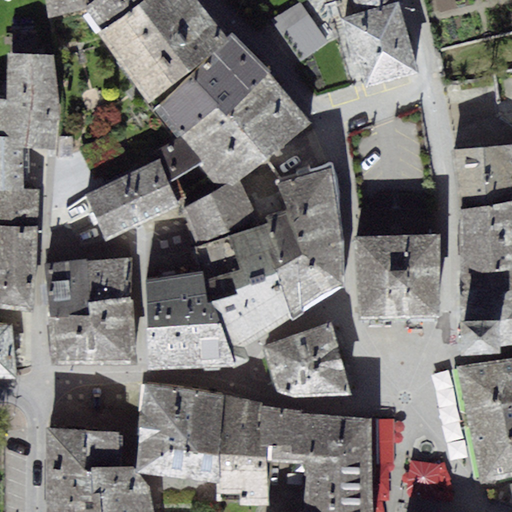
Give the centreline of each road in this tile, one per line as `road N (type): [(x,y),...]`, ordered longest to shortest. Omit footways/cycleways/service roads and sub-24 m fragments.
road 1 (residential): [(35,387),(171,377),(238,385),(276,400),(410,402)]
road 2 (residential): [(433,85),(450,201),(451,314),(410,402)]
road 3 (residential): [(326,116),(342,179),(359,338),(374,370),(410,402)]
road 4 (residential): [(35,387),(50,167)]
road 5 (residential): [(223,0),(326,116)]
road 6 (residential): [(497,511),(448,471),(434,426),(410,402)]
road 7 (residential): [(38,511),(35,387)]
road 8 (unknown): [(115,376),(131,456),(154,491)]
